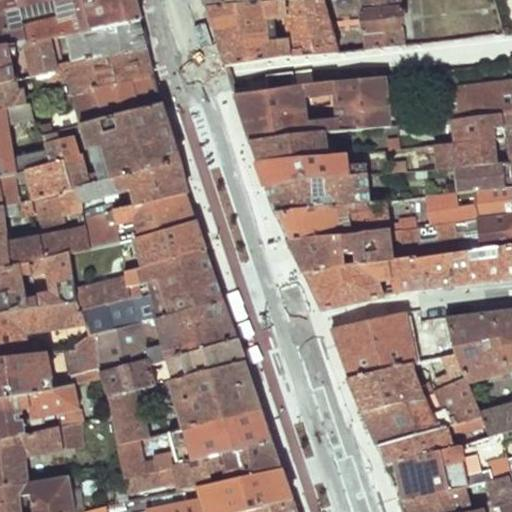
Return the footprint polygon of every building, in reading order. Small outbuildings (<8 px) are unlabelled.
[(59,39),(71,38),(83,36),(73,0),(0,0),(0,47),(8,46),(28,43),(50,40),(59,39)] [(136,0),(73,0),(83,36),(142,21),(136,0)] [(204,0),(207,8),(275,0),(204,0)] [(218,39),(227,66),(325,54),(319,0),(275,0),(207,8),(218,39)] [(356,0),(362,49),(405,44),(399,0),(356,0)] [(146,35),(142,21),(83,36),(71,38),(77,66),(150,49),(146,35)] [(214,45),(207,23),(195,26),(202,48),(214,45)] [(50,40),(57,71),(65,69),(59,39),(50,40)] [(57,71),(50,40),(28,43),(36,75),(57,71)] [(0,83),(9,82),(15,80),(8,46),(0,47),(0,83)] [(154,63),(150,49),(77,66),(84,95),(157,77),(154,63)] [(46,83),(68,78),(65,69),(57,71),(36,75),(31,76),(33,81),(36,93),(39,105),(50,103),(46,83)] [(294,72),(269,76),(271,89),(296,86),(294,72)] [(301,86),(296,86),(271,89),(236,94),(244,118),(252,141),(307,133),(305,118),(303,104),(336,100),(337,114),(338,128),(390,123),(385,75),(382,76),(334,81),(301,86)] [(51,123),(50,127),(38,131),(40,139),(61,133),(74,129),(164,104),(161,91),(157,77),(84,95),(76,97),(80,115),(51,123)] [(454,117),(511,110),(511,79),(436,88),(439,119),(454,117)] [(0,111),(31,107),(39,105),(36,93),(12,97),(9,82),(0,83),(0,111)] [(87,177),(77,140),(64,143),(61,133),(40,139),(42,145),(44,152),(48,166),(64,162),(69,187),(77,185),(179,158),(173,133),(164,104),(74,129),(76,137),(87,134),(97,175),(87,177)] [(27,124),(34,148),(42,145),(40,139),(38,131),(31,107),(0,111),(0,176),(13,173),(28,170),(48,166),(44,152),(15,158),(11,126),(27,124)] [(505,134),(508,134),(511,133),(511,110),(454,117),(456,140),(496,135),(495,127),(503,126),(505,134)] [(337,114),(305,118),(307,133),(325,130),(338,128),(337,114)] [(307,133),(252,141),(256,153),(258,161),(328,153),(325,130),(307,133)] [(456,140),(435,142),(438,167),(454,166),(499,162),(496,135),(456,140)] [(263,174),(267,186),(369,176),(368,165),(368,160),(349,162),(348,151),(328,153),(258,161),(263,174)] [(183,176),(179,158),(77,185),(80,199),(80,201),(131,188),(135,204),(186,190),(183,176)] [(413,170),(417,170),(416,161),(406,162),(408,171),(413,170)] [(454,166),(458,191),(507,187),(506,161),(499,162),(454,166)] [(64,162),(48,166),(28,170),(33,196),(36,195),(69,187),(64,162)] [(368,165),(369,176),(373,175),(382,174),(381,164),(368,165)] [(427,178),(427,169),(417,170),(413,170),(415,180),(427,178)] [(0,204),(15,201),(13,173),(0,176),(0,204)] [(273,200),(278,213),(375,199),(373,175),(369,176),(267,186),(273,200)] [(64,208),(64,202),(80,199),(77,185),(69,187),(36,195),(40,215),(64,208)] [(404,220),(390,221),(389,197),(375,199),(278,213),(284,227),(290,239),(391,229),(480,218),(511,213),(511,186),(507,187),(458,191),(428,194),(430,216),(404,217),(404,220)] [(192,206),(186,190),(135,204),(124,206),(84,217),(86,224),(91,248),(136,237),(197,222),(192,206)] [(33,196),(21,199),(23,210),(35,207),(33,196)] [(21,199),(15,201),(0,204),(0,238),(8,236),(7,213),(23,210),(21,199)] [(83,211),(84,217),(124,206),(122,200),(83,211)] [(511,213),(480,218),(484,250),(511,247),(511,213)] [(202,235),(197,222),(136,237),(143,265),(207,250),(202,235)] [(0,238),(0,269),(70,253),(91,248),(86,224),(9,240),(8,236),(0,238)] [(391,229),(290,239),(298,256),(305,272),(391,262),(395,262),(397,259),(391,229)] [(395,293),(511,280),(511,247),(484,250),(397,259),(395,262),(391,262),(305,272),(316,295),(324,312),(386,297),(382,277),(393,276),(395,293)] [(215,276),(207,250),(143,265),(124,270),(125,274),(127,282),(147,278),(158,275),(163,293),(151,296),(132,301),(130,295),(82,306),(85,321),(88,333),(94,332),(139,321),(155,318),(224,301),(215,276)] [(0,313),(82,304),(78,286),(70,253),(0,269),(0,313)] [(82,306),(130,295),(127,282),(125,274),(78,286),(82,304),(82,306)] [(163,293),(158,275),(147,278),(151,296),(163,293)] [(230,318),(224,301),(155,318),(163,346),(146,350),(148,359),(165,355),(237,339),(230,318)] [(16,347),(14,328),(85,321),(82,306),(82,304),(0,313),(0,359),(27,356),(25,346),(16,347)] [(421,352),(407,314),(343,326),(334,331),(342,356),(351,380),(410,367),(444,359),(458,356),(448,320),(431,322),(426,310),(413,312),(427,351),(421,352)] [(511,311),(481,316),(448,320),(458,356),(470,387),(511,377),(511,311)] [(94,332),(100,361),(146,350),(139,321),(94,332)] [(77,343),(78,348),(67,350),(72,371),(100,364),(100,361),(94,332),(88,333),(77,343)] [(241,351),(237,339),(165,355),(167,362),(150,366),(154,385),(170,381),(245,363),(241,351)] [(0,400),(53,390),(48,353),(27,356),(0,359),(0,400)] [(452,382),(431,387),(435,395),(441,394),(470,387),(458,356),(444,359),(452,382)] [(150,366),(148,359),(103,370),(111,388),(113,394),(137,388),(154,385),(150,366)] [(253,387),(245,363),(170,381),(179,421),(152,427),(154,435),(165,432),(260,410),(253,387)] [(93,378),(98,391),(111,388),(103,370),(100,364),(72,371),(73,381),(93,378)] [(358,397),(364,412),(423,398),(410,367),(351,380),(358,397)] [(20,422),(78,410),(74,386),(53,390),(0,400),(0,438),(21,434),(20,422)] [(482,417),(470,387),(441,394),(451,426),(482,417)] [(113,394),(123,442),(137,439),(146,436),(137,388),(113,394)] [(372,430),(378,445),(440,429),(427,397),(423,398),(364,412),(372,430)] [(511,432),(511,409),(482,417),(486,426),(492,439),(498,437),(511,432)] [(151,458),(142,459),(137,439),(123,442),(120,442),(125,475),(163,467),(172,465),(203,459),(222,454),(272,444),(266,425),(260,410),(165,432),(169,448),(151,453),(151,458)] [(384,457),(388,467),(398,464),(452,450),(448,437),(486,426),(482,417),(451,426),(440,429),(378,445),(384,457)] [(80,422),(59,427),(63,448),(83,444),(80,422)] [(59,427),(21,434),(0,438),(0,511),(74,511),(69,475),(20,485),(17,461),(64,451),(63,448),(59,427)] [(498,437),(492,439),(452,450),(398,464),(401,483),(405,499),(464,487),(489,480),(508,474),(498,437)] [(276,456),(272,444),(222,454),(227,479),(280,468),(276,456)] [(203,459),(172,465),(179,489),(208,483),(203,459)] [(158,474),(164,473),(163,467),(125,475),(128,491),(160,484),(158,474)] [(178,503),(179,511),(247,511),(292,503),(286,486),(280,468),(227,479),(208,483),(179,489),(182,502),(178,503)] [(497,504),(504,502),(511,499),(511,473),(508,474),(489,480),(497,504)] [(402,511),(471,511),(464,487),(405,499),(399,500),(402,511)] [(179,511),(178,503),(144,511),(143,511),(179,511)] [(295,511),(292,503),(247,511),(295,511)]
